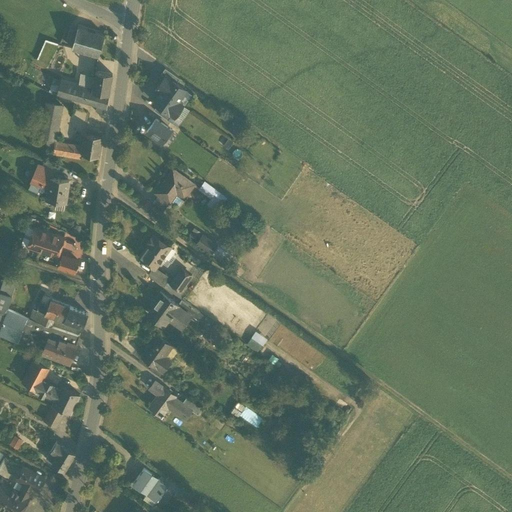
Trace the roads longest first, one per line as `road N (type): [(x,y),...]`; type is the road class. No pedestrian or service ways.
road 1 (track): [(107,189),(511,476)]
road 2 (secondary): [(130,24),(99,249),(98,383),(72,511)]
